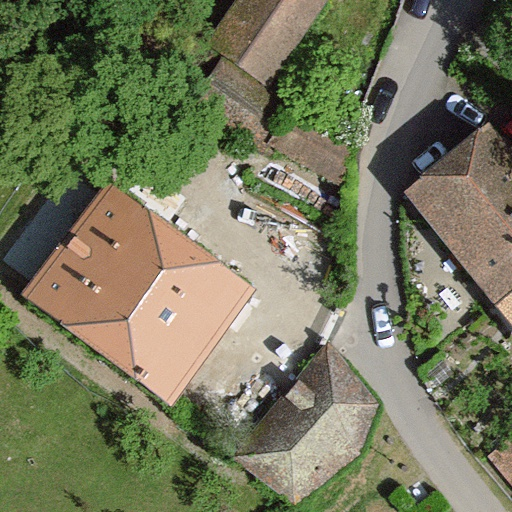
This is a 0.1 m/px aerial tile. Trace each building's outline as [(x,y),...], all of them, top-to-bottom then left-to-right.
[(235,0),(205,43),(222,55),(258,80),(314,0),(235,0)] [(263,85),(258,80),(222,55),(193,102),(259,149),(261,143),(284,101),(263,85)] [(345,137),(284,101),(261,143),(337,188),(345,137)] [(511,171),(473,125),(394,191),(511,331),(511,171)] [(166,388),(240,281),(103,183),(27,288),(166,388)] [(368,406),(324,352),(236,458),(291,502),(350,452),(368,406)] [(511,442),(490,461),(511,488),(511,442)]
